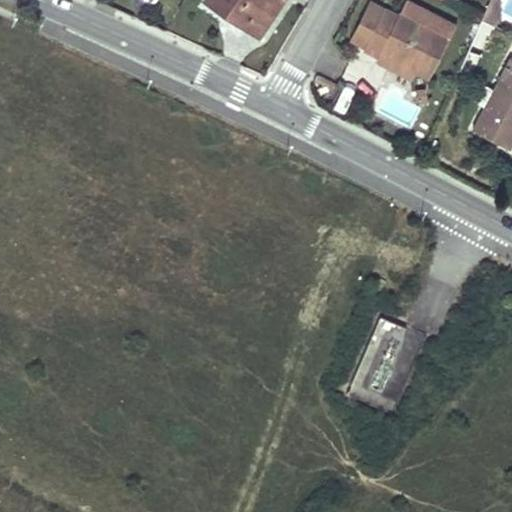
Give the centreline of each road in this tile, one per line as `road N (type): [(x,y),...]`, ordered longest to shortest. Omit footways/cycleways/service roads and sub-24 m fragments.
road 1 (tertiary): [(277,106),(511,235)]
road 2 (tertiary): [(38,0),(277,106)]
